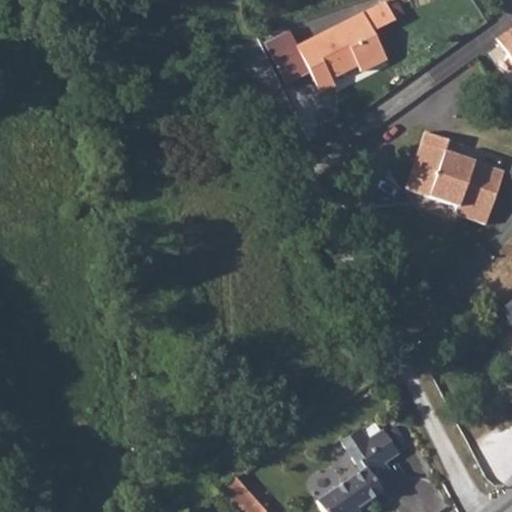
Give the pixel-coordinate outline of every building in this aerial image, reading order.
[(296,48),(308,72),(322,65),(329,78),(356,64),(359,72),(384,59),(362,14),(296,48)] [(511,29),(496,40),(511,65),(511,29)] [(322,65),(308,72),(319,92),(332,85),(329,78),(322,65)] [(444,151),(448,140),(424,133),(405,188),(463,209),(461,217),(484,225),(502,172),(463,159),(444,151)] [(359,470),(315,501),(322,511),(358,511),(356,509),(395,482),(382,463),(397,453),(381,430),(366,439),(359,428),(340,441),(355,464),(358,461),(362,469),(359,470)] [(231,477),(218,485),(242,511),(262,511),(263,511),(231,477)]
